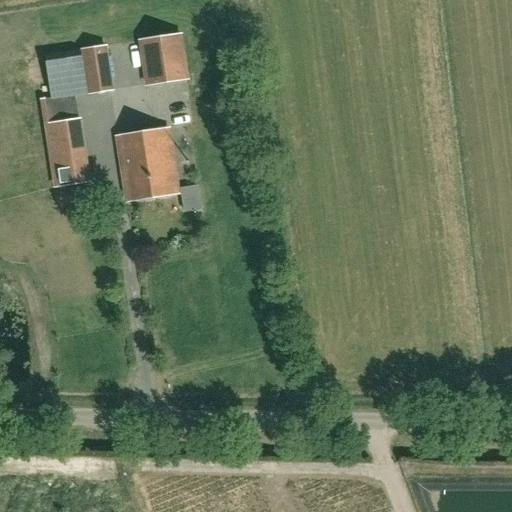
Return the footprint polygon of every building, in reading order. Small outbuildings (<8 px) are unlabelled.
[(139,40),(146,87),(191,80),(185,33),(139,40)] [(50,99),(43,100),(46,122),(67,119),(78,118),(75,98),(87,96),(115,91),(107,45),(80,49),(43,55),(50,99)] [(67,119),(46,122),(55,187),(90,181),(81,117),(78,118),(67,119)] [(178,194),(167,129),(118,137),(128,202),(178,194)] [(201,184),(183,185),(185,210),(203,209),(201,184)]
